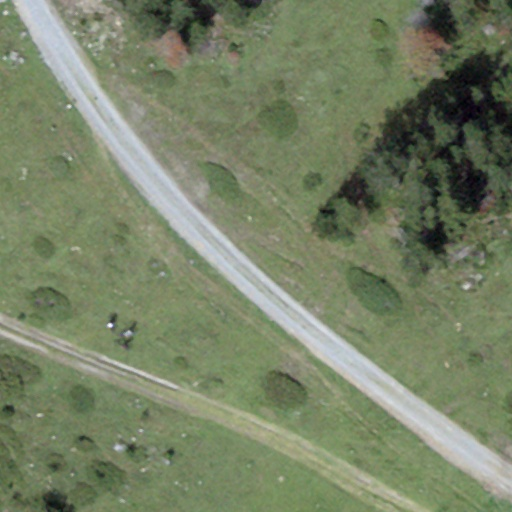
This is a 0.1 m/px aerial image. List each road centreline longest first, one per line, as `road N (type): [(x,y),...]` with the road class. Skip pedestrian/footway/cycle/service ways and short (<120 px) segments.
road 1 (track): [(511,475),(276,291),(89,84),(39,0)]
road 2 (track): [(462,511),(0,293)]
